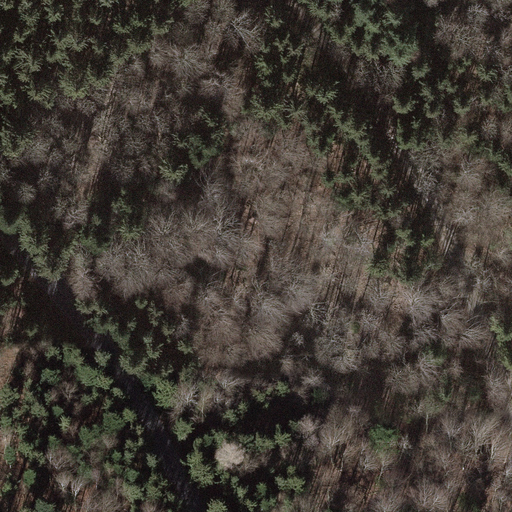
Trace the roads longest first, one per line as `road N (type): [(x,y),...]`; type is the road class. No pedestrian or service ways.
road 1 (track): [(308,0),(408,144),(511,391)]
road 2 (unclassified): [(197,511),(114,361),(0,224)]
